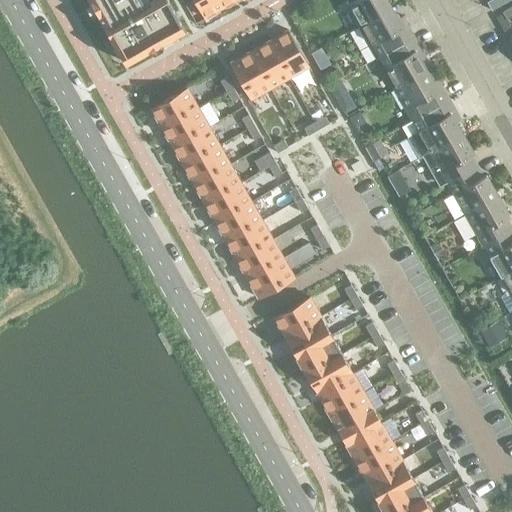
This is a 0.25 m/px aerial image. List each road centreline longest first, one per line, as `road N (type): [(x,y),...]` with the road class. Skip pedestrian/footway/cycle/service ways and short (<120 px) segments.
road 1 (tertiary): [(303,511),(10,0)]
road 2 (residential): [(437,0),(511,132)]
